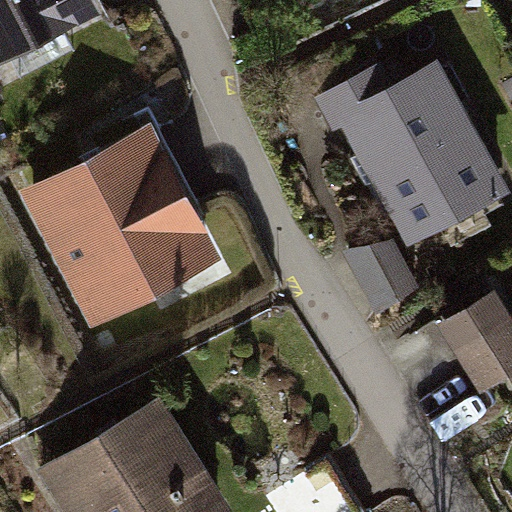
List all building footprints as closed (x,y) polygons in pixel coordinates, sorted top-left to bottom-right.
[(0,0),(0,54),(104,1),(103,0),(0,0)] [(378,67),(326,96),(342,125),(365,112),(371,122),(357,130),(367,147),(352,156),(387,219),(401,211),(413,233),(503,183),(436,65),(391,90),(378,67)] [(147,132),(36,190),(99,311),(210,254),(147,132)] [(379,307),(424,288),(399,231),(355,250),(379,307)] [(511,320),(496,295),(448,325),(486,384),(511,367),(511,320)] [(190,493),(145,422),(62,474),(62,483),(80,511),(365,511),(331,456),(258,503),(189,504),(184,496),(190,493)]
